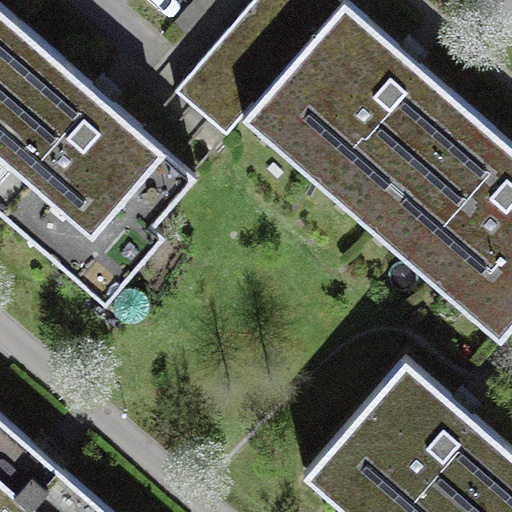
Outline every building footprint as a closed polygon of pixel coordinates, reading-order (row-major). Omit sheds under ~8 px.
[(0,0),(0,83),(42,36),(0,0)] [(250,0),(174,87),(226,132),(253,101),(340,0),(250,0)] [(382,212),(473,108),(410,53),(348,0),(340,0),(253,101),(382,212)] [(42,36),(0,83),(0,215),(90,293),(197,171),(124,108),(42,36)] [(511,141),(473,108),(382,212),(511,324),(511,141)] [(335,511),(446,511),(506,441),(485,423),(407,359),(302,485),(335,511)] [(0,511),(108,511),(112,507),(52,456),(0,411),(0,511)] [(511,511),(511,445),(506,441),(446,511),(511,511)]
